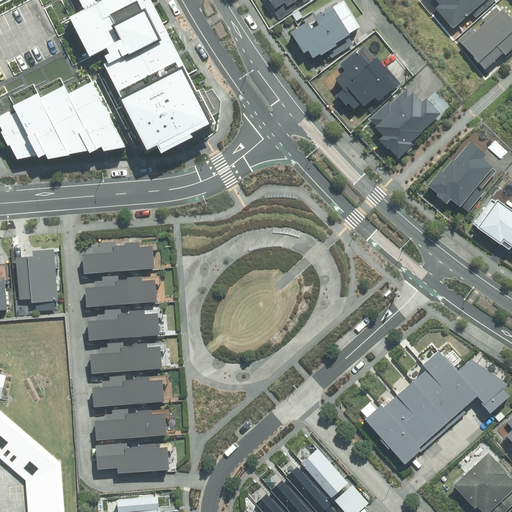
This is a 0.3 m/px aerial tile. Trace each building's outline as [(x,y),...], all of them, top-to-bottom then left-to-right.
[(104,64),(147,150),(157,145),(161,153),(192,137),(191,134),(215,122),(199,90),(197,91),(150,0),(78,0),(83,9),(69,16),(89,56),(107,47),(110,53),(105,56),(108,62),(104,64)] [(299,0),(269,0),(276,10),(286,3),(289,7),(299,0)] [(437,9),(455,30),(472,14),(476,18),(496,0),(436,0),(441,5),(437,9)] [(310,24),(294,34),(306,54),(311,50),(317,59),(323,56),(325,58),(331,54),(334,59),(357,45),(352,37),(364,30),(346,1),(318,18),(324,27),(314,32),(310,24)] [(460,41),(486,70),(505,53),(508,56),(511,51),(511,19),(504,10),(500,14),(495,9),(483,20),(486,24),(477,32),(474,29),(460,41)] [(351,105),(360,115),(377,99),(381,103),(398,88),(392,81),(396,77),(379,59),(371,65),(362,55),(335,79),(344,89),(337,96),(348,108),(351,105)] [(126,147),(92,81),(68,94),(64,85),(40,98),(38,93),(13,106),(16,112),(11,115),(9,111),(0,115),(0,126),(17,159),(37,155),(38,158),(45,154),(48,160),(70,156),(69,154),(88,150),(89,153),(101,147),(104,151),(126,147)] [(413,143),(443,115),(428,100),(424,104),(415,94),(413,95),(408,90),(393,105),(391,103),(371,121),(385,137),(382,139),(401,159),(415,146),(413,143)] [(434,180),(465,206),(495,170),(464,145),(434,180)] [(511,213),(490,198),(471,226),(511,254),(511,213)] [(119,243),(103,244),(103,248),(95,249),(95,255),(86,256),(87,274),(159,269),(157,248),(144,248),(144,244),(127,245),(127,247),(119,248),(119,243)] [(62,300),(57,247),(36,249),(36,254),(17,255),(21,300),(33,299),(33,303),(62,300)] [(121,277),(105,278),(105,282),(97,283),(97,289),(88,290),(89,308),(161,303),(160,282),(147,282),(146,278),(130,279),(130,281),(122,282),(121,277)] [(123,310),(107,311),(107,316),(99,316),(99,323),(90,323),(91,341),(163,337),(162,315),(149,316),(148,311),(132,312),(132,315),(124,315),(123,310)] [(126,343),(110,343),(110,348),(102,348),(102,355),(93,355),(94,373),(166,369),(165,347),(151,348),(151,344),(134,345),(135,347),(126,347),(126,343)] [(369,419),(409,463),(479,396),(491,411),(511,395),(505,387),(508,382),(491,370),(476,352),(456,368),(441,350),(438,353),(369,419)] [(8,374),(0,372),(0,399),(1,400),(8,374)] [(129,377),(112,378),(112,382),(104,382),(105,389),(95,389),(96,407),(168,403),(167,381),(154,382),(154,378),(137,379),(137,381),(129,381),(129,377)] [(132,410),(115,411),(116,415),(107,415),(108,422),(98,423),(99,441),(171,436),(170,414),(157,415),(157,411),(140,412),(140,414),(132,414),(132,410)] [(1,414),(0,414),(0,456),(27,480),(29,511),(61,511),(57,462),(1,414)] [(129,444),(117,445),(99,446),(100,470),(119,469),(120,474),(173,471),(172,449),(159,450),(158,445),(142,446),(142,449),(130,449),(129,444)] [(320,447),(303,462),(347,511),(359,511),(370,503),(354,484),(342,494),(340,492),(351,482),(320,447)] [(500,511),(511,502),(511,475),(487,448),(452,480),(480,511),(500,511)] [(301,464),(287,475),(319,511),(325,511),(335,504),(301,464)] [(314,511),(285,478),(272,489),(292,511),(314,511)] [(287,511),(269,492),(257,503),(265,511),(287,511)] [(119,511),(163,511),(163,509),(160,509),(159,496),(119,499),(119,511)]
